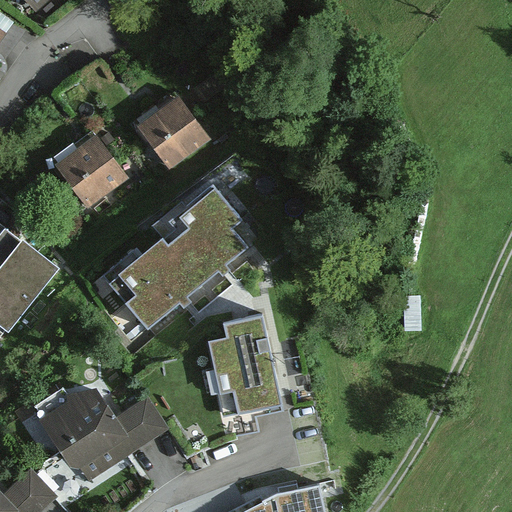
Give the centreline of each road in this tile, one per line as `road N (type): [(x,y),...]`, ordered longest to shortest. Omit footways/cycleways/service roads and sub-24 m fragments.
road 1 (track): [(511,237),(456,375),(392,486),(368,511)]
road 2 (residential): [(147,511),(199,474),(284,446)]
road 3 (residential): [(0,104),(65,26),(91,15)]
